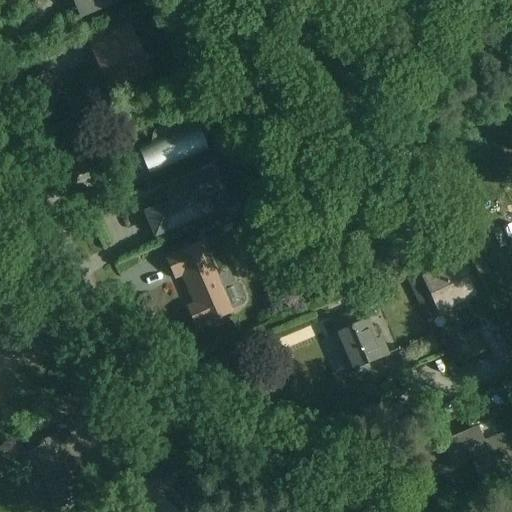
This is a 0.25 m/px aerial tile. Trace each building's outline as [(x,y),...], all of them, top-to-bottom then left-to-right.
[(77,0),(85,19),(132,0),(77,0)] [(114,94),(157,76),(133,20),(90,39),(114,94)] [(151,175),(214,150),(204,124),(140,149),(151,175)] [(160,238),(218,213),(201,176),(166,191),(172,204),(149,214),(160,238)] [(198,330),(236,313),(203,241),(166,257),(176,280),(183,276),(196,303),(187,307),(198,330)] [(440,314),(481,297),(465,260),(424,277),(440,314)] [(339,331),(355,371),(387,358),(370,318),(339,331)] [(313,331),(319,342),(330,337),(325,325),(313,331)] [(445,345),(420,350),(425,382),(450,378),(445,345)] [(481,483),(511,470),(511,446),(504,427),(465,442),(481,483)] [(56,501),(93,483),(67,429),(30,446),(56,501)] [(177,511),(151,481),(130,501),(141,511),(177,511)]
